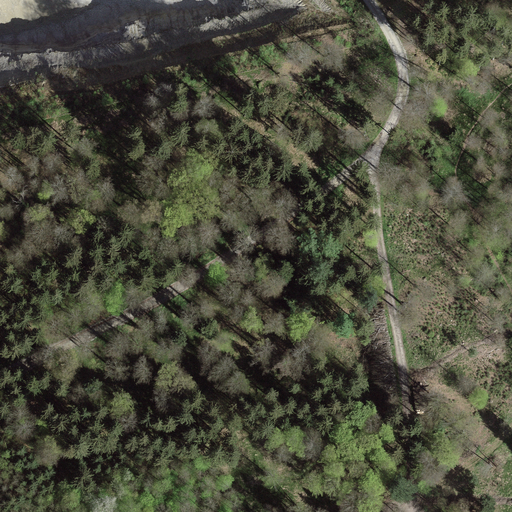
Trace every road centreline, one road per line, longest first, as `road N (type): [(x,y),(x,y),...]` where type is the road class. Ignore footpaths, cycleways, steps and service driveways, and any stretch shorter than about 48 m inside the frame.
road 1 (track): [(403,509),(411,426),(381,245),(375,153)]
road 2 (track): [(125,313),(303,207),(375,153)]
road 3 (track): [(0,382),(125,313)]
